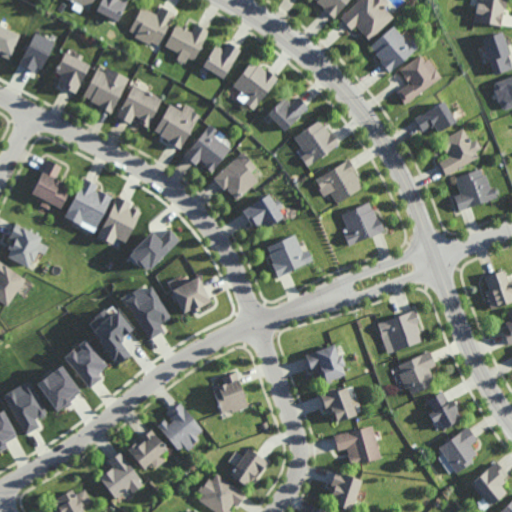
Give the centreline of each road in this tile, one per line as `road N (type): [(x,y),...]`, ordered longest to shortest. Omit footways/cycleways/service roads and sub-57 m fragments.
road 1 (residential): [(0,93),(156,176),(198,209),(227,247),(305,459),(276,511)]
road 2 (tertiary): [(511,419),(467,336),(417,204),(364,111),(302,48),(233,0)]
road 3 (residential): [(338,293),(183,358),(87,437),(0,487)]
